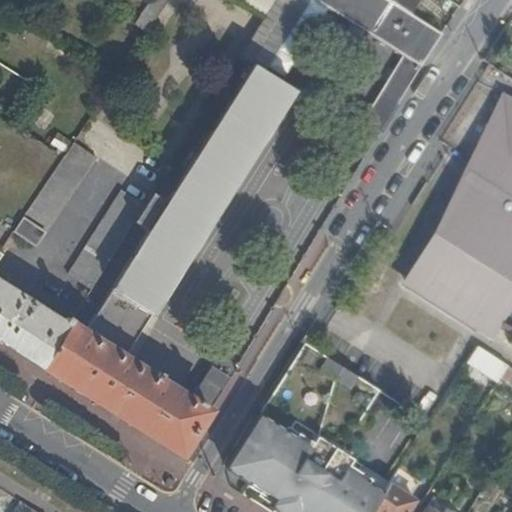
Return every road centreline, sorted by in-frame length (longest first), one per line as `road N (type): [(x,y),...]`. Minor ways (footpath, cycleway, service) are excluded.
road 1 (residential): [(173,511),(496,0)]
road 2 (unclassified): [(0,411),(158,511)]
